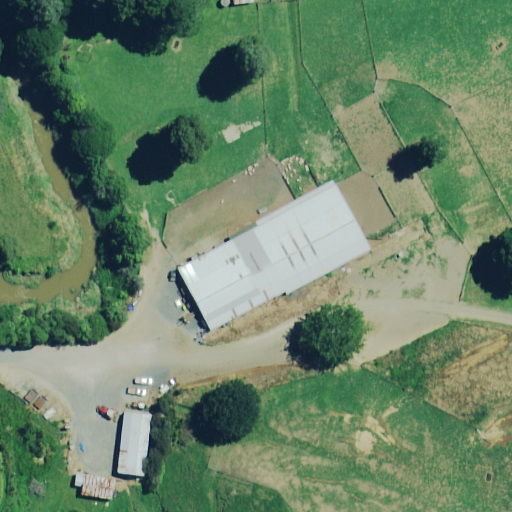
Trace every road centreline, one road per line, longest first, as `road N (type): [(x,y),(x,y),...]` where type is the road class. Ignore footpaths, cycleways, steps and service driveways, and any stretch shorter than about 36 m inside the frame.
road 1 (track): [(511,322),(373,306),(236,371),(158,356)]
road 2 (unclassified): [(0,352),(158,356)]
